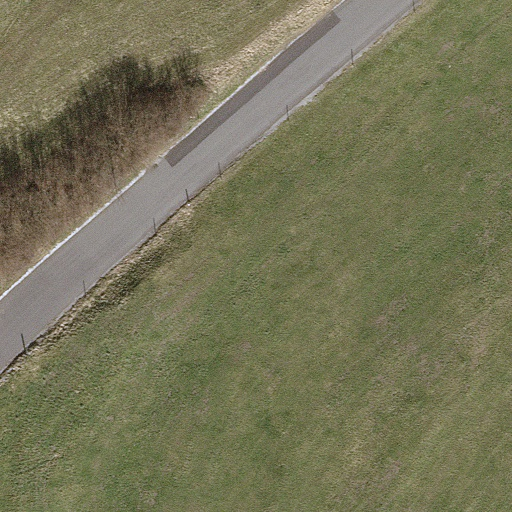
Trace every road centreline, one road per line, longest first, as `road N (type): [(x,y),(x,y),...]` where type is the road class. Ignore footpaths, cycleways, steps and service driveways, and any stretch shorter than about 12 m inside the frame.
road 1 (tertiary): [(388,0),(112,226)]
road 2 (tertiary): [(0,343),(112,226)]
